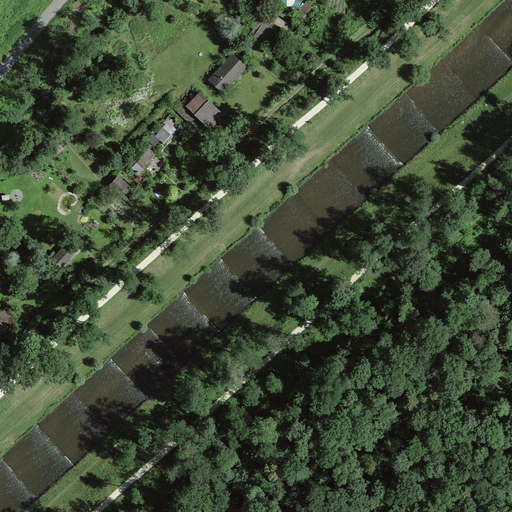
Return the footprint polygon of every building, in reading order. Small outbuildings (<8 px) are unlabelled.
[(273,34),(276,29),(265,21),(254,37),(260,42),(262,40),(265,42),(264,43),(265,43),(264,44),(265,45),(265,44),(266,45),(267,43),(272,42),(276,36),(273,34)] [(232,56),(212,79),(223,89),(243,66),(232,56)] [(170,135),(165,129),(161,134),(159,132),(156,135),(164,142),(170,135)] [(132,168),(138,173),(146,163),(141,158),(132,168)] [(114,187),(117,190),(119,188),(123,191),(128,186),(121,179),(114,187)] [(61,266),(72,254),(64,247),(53,259),(61,266)] [(0,333),(6,328),(2,324),(10,316),(4,310),(0,313),(0,333)]
